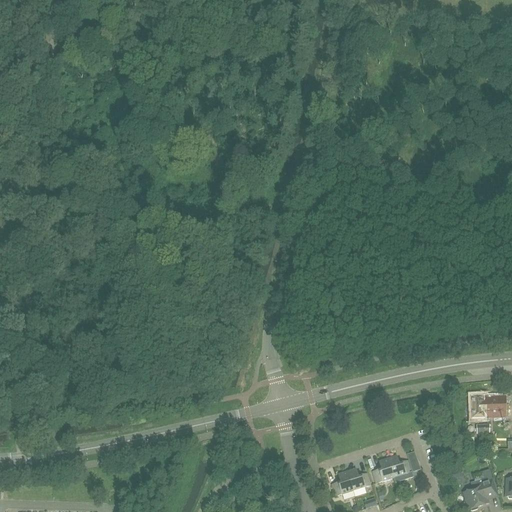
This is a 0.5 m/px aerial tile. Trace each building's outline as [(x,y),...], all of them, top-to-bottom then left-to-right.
[(471,397),(471,420),(484,420),(484,419),(505,418),(506,397),(484,398),(484,397),(471,397)] [(476,426),(477,435),(490,434),(490,425),(476,426)] [(409,468),(407,462),(399,464),(397,457),(388,460),(394,479),(395,485),(413,479),(411,474),(409,468)] [(416,459),(407,461),(407,462),(409,468),(418,465),(416,459)] [(376,485),(394,479),(388,460),(378,463),(381,470),(372,473),(376,485)] [(356,470),(347,473),(353,492),(370,487),(367,474),(358,477),(356,470)] [(448,474),(450,481),(463,477),(461,470),(448,474)] [(484,490),(494,487),(489,470),(481,473),(483,479),(474,482),(470,484),(473,491),(465,493),(468,501),(465,502),(468,511),(470,510),(470,511),(471,511),(472,511),(477,510),(478,509),(477,508),(488,504),(484,490)] [(353,492),(347,473),(337,476),(340,483),(331,486),(335,498),(353,492)] [(139,491),(128,497),(131,501),(141,496),(139,491)] [(369,509),(377,507),(375,500),(367,502),(369,509)]
